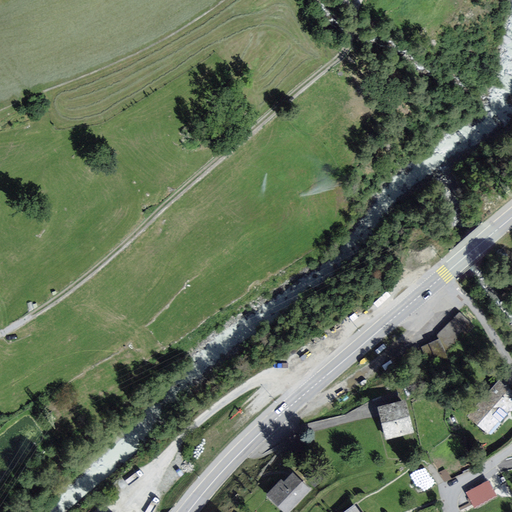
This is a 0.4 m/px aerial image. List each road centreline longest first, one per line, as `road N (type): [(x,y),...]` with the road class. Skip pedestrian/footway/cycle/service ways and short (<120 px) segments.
road 1 (track): [(359,0),(347,49),(324,71),(86,278),(0,333)]
road 2 (secondary): [(511,219),(227,462),(185,511)]
